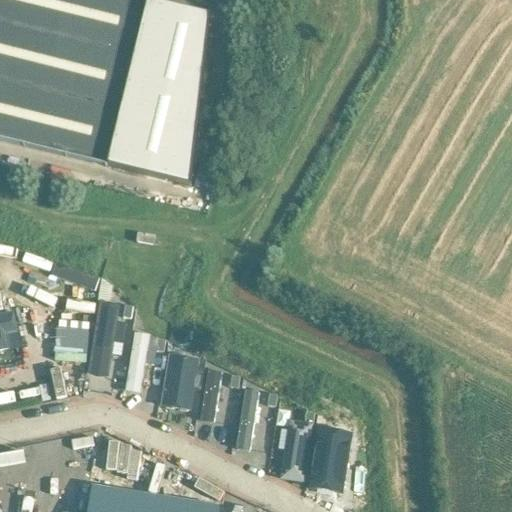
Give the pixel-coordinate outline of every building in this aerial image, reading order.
[(137,0),(0,0),(0,141),(109,168),(192,189),(206,76),(214,19),(149,3),(137,0)] [(13,284),(41,290),(44,275),(16,269),(13,284)] [(60,283),(51,309),(77,319),(87,293),(60,283)] [(108,376),(123,303),(101,298),(86,371),(108,376)] [(126,307),(124,319),(132,321),(134,309),(126,307)] [(17,332),(14,317),(0,320),(0,350),(8,349),(5,335),(17,332)] [(90,332),(57,329),(55,354),(87,357),(90,332)] [(166,342),(158,341),(156,353),(164,354),(166,342)] [(176,415),(187,355),(176,353),(173,366),(169,365),(161,406),(166,406),(164,413),(176,415)] [(211,421),(222,367),(211,365),(201,419),(211,421)] [(151,408),(158,375),(147,373),(140,406),(151,408)] [(241,379),(233,378),(231,390),(239,390),(241,379)] [(247,448),(259,386),(246,384),(235,446),(247,448)] [(278,397),(270,396),(268,408),(276,409),(278,397)] [(281,466),(292,406),(283,404),(272,465),(281,466)] [(315,415),(307,414),(305,426),(313,427),(315,415)] [(320,431),(310,490),(329,493),(339,495),(342,495),(342,494),(342,490),(351,436),(320,431)] [(83,472),(117,474),(118,441),(85,439),(83,472)] [(93,488),(88,511),(219,511),(220,508),(93,488)]
